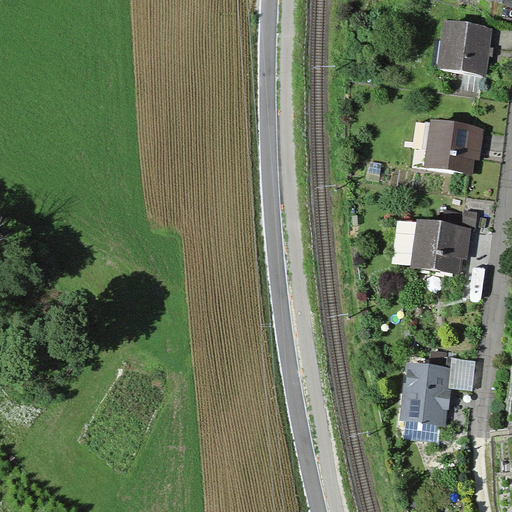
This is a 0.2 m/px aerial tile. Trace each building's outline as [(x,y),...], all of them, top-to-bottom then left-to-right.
[(511,0),(482,0),(482,4),(511,9),(511,0)] [(490,33),(440,27),(435,73),(485,79),(490,33)] [(477,133),(428,126),(421,174),(470,181),(477,133)] [(466,230),(414,224),(408,273),(460,279),(466,230)] [(446,372),(411,368),(405,416),(440,421),(446,372)]
